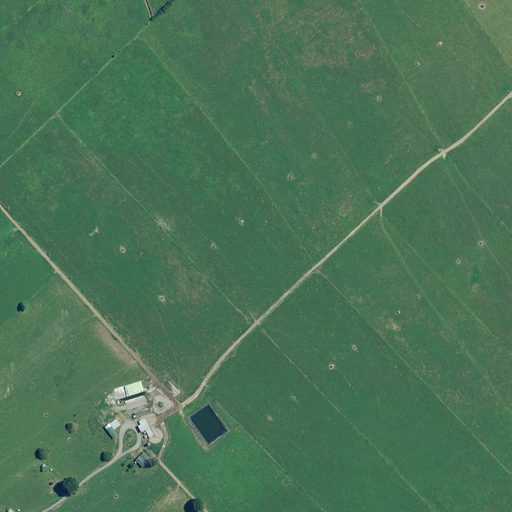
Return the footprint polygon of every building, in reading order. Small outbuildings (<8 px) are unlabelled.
[(114,343),(108,348),(114,355),(120,351),(114,343)] [(149,390),(145,380),(114,390),(118,400),(149,390)] [(140,407),(138,398),(125,402),(126,406),(128,411),(140,407)] [(135,414),(136,415),(133,416),(134,419),(137,418),(151,414),(150,410),(149,410),(148,406),(141,408),(142,412),(135,414)] [(121,425),(116,419),(105,427),(114,439),(119,435),(115,430),(121,425)] [(142,433),(143,432),(144,435),(147,434),(150,438),(154,436),(145,419),(140,422),(141,425),(138,426),(142,433)] [(153,460),(145,452),(136,460),(143,468),(148,463),(148,464),(153,460)] [(56,492),(54,486),(44,489),(46,496),(56,492)]
